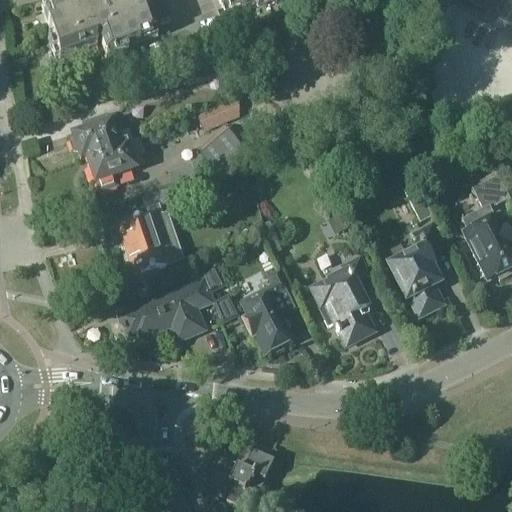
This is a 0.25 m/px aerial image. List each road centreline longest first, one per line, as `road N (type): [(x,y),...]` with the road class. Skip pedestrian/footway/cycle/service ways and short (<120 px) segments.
road 1 (residential): [(511,343),(391,402),(353,408),(159,391)]
road 2 (residential): [(159,391),(14,389)]
road 3 (residential): [(175,511),(163,487),(159,391)]
